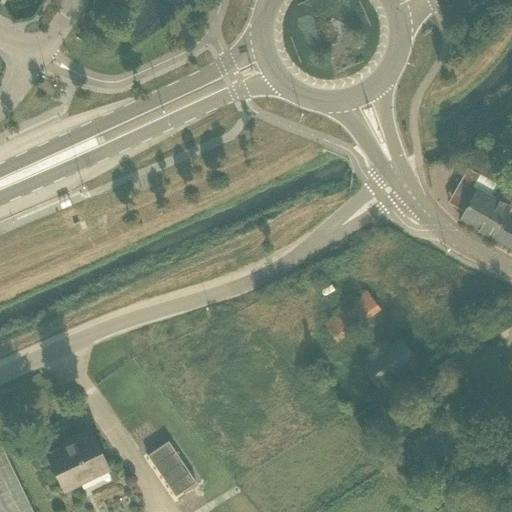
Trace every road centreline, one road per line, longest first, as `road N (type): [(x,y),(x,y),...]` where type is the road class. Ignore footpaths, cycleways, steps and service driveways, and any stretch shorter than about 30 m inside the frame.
road 1 (unclassified): [(0,374),(84,336),(248,283),(343,225)]
road 2 (primary): [(64,157),(114,146),(283,80)]
road 3 (primary): [(264,46),(103,124),(64,157)]
road 4 (tertiary): [(511,268),(453,236),(405,191)]
